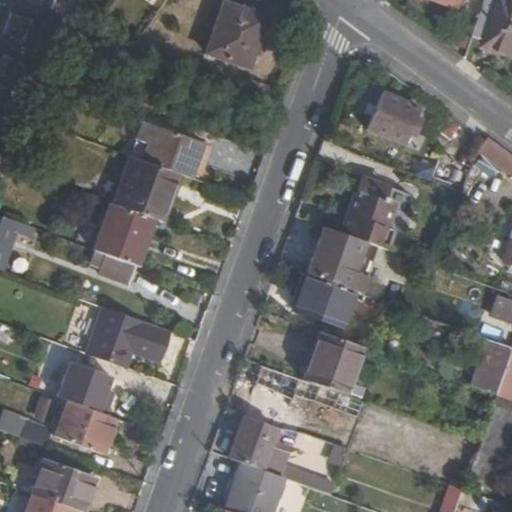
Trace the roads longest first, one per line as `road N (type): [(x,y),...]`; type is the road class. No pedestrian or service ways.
road 1 (residential): [(345,2),(161,511)]
road 2 (tertiary): [(511,126),(345,2)]
